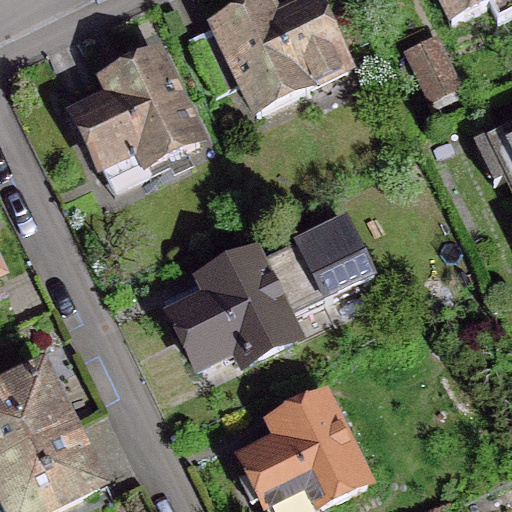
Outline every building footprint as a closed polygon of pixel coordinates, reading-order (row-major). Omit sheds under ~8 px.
[(511,0),(431,0),(447,31),(485,12),(493,28),(511,19),(511,0)] [(211,102),(237,89),(252,120),(343,75),(309,6),(271,25),(262,8),(210,34),(212,38),(186,51),(211,102)] [(406,56),(429,104),(451,94),(428,46),(406,56)] [(152,62),(61,107),(95,176),(97,175),(110,201),(147,183),(142,174),(195,148),(152,62)] [(511,132),(485,146),(511,201),(511,132)] [(315,293),(369,267),(341,209),(286,236),(315,293)] [(206,304),(167,324),(193,376),(231,357),(240,374),(292,348),(250,262),(197,287),(206,304)] [(0,467),(66,435),(37,376),(0,394),(0,467)] [(276,448),(237,467),(259,511),(321,511),(363,492),(320,405),(268,431),(276,448)] [(0,467),(0,511),(57,511),(95,494),(66,435),(0,467)]
